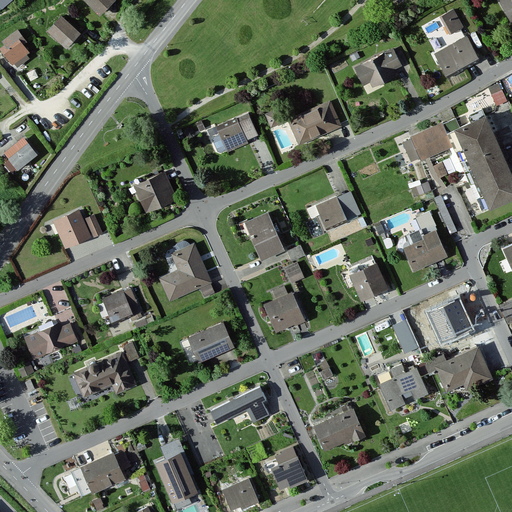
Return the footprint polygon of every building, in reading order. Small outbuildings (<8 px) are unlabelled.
[(10,0),(0,0),(0,6),(1,8),(10,0)] [(114,0),(83,0),(100,16),(114,0)] [(511,0),(502,0),(499,2),(511,23),(511,0)] [(453,10),(441,16),(450,34),(462,28),(453,10)] [(80,33),(62,17),(48,33),(67,49),(80,33)] [(26,43),(18,31),(3,41),(6,46),(1,49),(13,65),(29,54),(23,45),(26,43)] [(466,37),(435,54),(446,74),(477,58),(466,37)] [(393,50),(356,68),(364,83),(371,80),(373,86),(394,76),(391,70),(400,65),(393,50)] [(353,61),(360,57),(357,53),(351,56),(353,61)] [(499,83),(489,88),(496,105),(506,100),(499,83)] [(330,102),(288,119),(299,145),(341,127),(330,102)] [(265,114),(271,128),(282,123),(276,109),(265,114)] [(249,114),(237,119),(246,140),(258,135),(249,114)] [(511,178),(485,118),(455,131),(490,209),(511,199),(511,178)] [(237,119),(217,127),(227,150),(246,142),(246,140),(237,119)] [(196,123),(200,131),(205,129),(201,120),(196,123)] [(442,123),(411,137),(421,160),(452,147),(442,123)] [(37,154),(24,138),(5,153),(18,170),(37,154)] [(442,163),(433,166),(438,178),(447,174),(442,163)] [(165,173),(134,186),(146,214),(177,201),(165,173)] [(428,182),(412,188),(415,196),(431,191),(428,182)] [(351,192),(337,198),(347,220),(361,214),(351,192)] [(336,197),(316,206),(327,229),(347,220),(337,198),(336,197)] [(423,229),(438,224),(432,208),(417,214),(423,229)] [(80,211),(55,222),(66,248),(91,237),(83,219),(80,211)] [(267,213),(245,223),(260,258),(282,249),(267,213)] [(94,215),(83,219),(91,237),(102,232),(94,215)] [(423,240),(404,248),(414,271),(447,257),(436,230),(421,236),(423,240)] [(195,244),(171,254),(178,271),(159,279),(169,301),(200,288),(210,283),(211,283),(195,244)] [(511,244),(503,249),(511,269),(511,244)] [(300,245),(287,251),(292,261),(304,255),(300,245)] [(297,262),(285,268),(292,283),(304,277),(297,262)] [(377,265),(350,276),(361,301),(387,289),(377,265)] [(210,283),(200,288),(204,296),(214,292),(210,283)] [(286,283),(275,287),(277,295),(289,291),(286,283)] [(122,292),(102,299),(111,323),(131,315),(122,292)] [(292,293),(265,305),(276,332),(304,321),(292,293)] [(458,295),(425,310),(441,345),(474,330),(458,295)] [(511,299),(499,306),(507,324),(511,322),(511,299)] [(405,313),(416,310),(414,304),(403,306),(405,313)] [(406,321),(393,326),(405,353),(418,347),(406,321)] [(59,325),(25,338),(33,359),(77,342),(70,324),(60,327),(59,325)] [(223,324),(189,338),(199,362),(233,348),(223,324)] [(132,343),(125,345),(131,360),(138,357),(132,343)] [(444,355),(426,363),(430,374),(437,371),(446,392),(463,384),(466,390),(492,379),(478,347),(446,361),(444,355)] [(122,353),(74,374),(84,397),(112,384),(116,393),(135,384),(122,353)] [(322,380),(333,375),(326,360),(316,365),(322,380)] [(428,395),(416,369),(406,374),(402,364),(390,369),(394,378),(380,384),(391,410),(428,395)] [(19,370),(22,376),(33,371),(31,365),(19,370)] [(34,389),(30,379),(25,382),(29,391),(34,389)] [(260,386),(211,410),(217,423),(247,409),(253,422),(269,415),(262,402),(266,400),(260,386)] [(353,410),(315,426),(325,450),(345,442),(346,444),(364,437),(353,410)] [(119,452),(81,467),(92,493),(125,479),(121,469),(131,465),(122,444),(117,446),(119,452)] [(293,450),(276,457),(280,465),(270,469),(279,489),(305,478),(293,450)] [(180,454),(156,464),(172,503),(196,493),(180,454)] [(143,474),(138,476),(140,481),(139,482),(143,491),(149,489),(143,474)] [(249,479),(223,490),(231,510),(240,506),(241,509),(258,502),(249,479)] [(100,498),(93,501),(97,510),(103,507),(100,498)]
